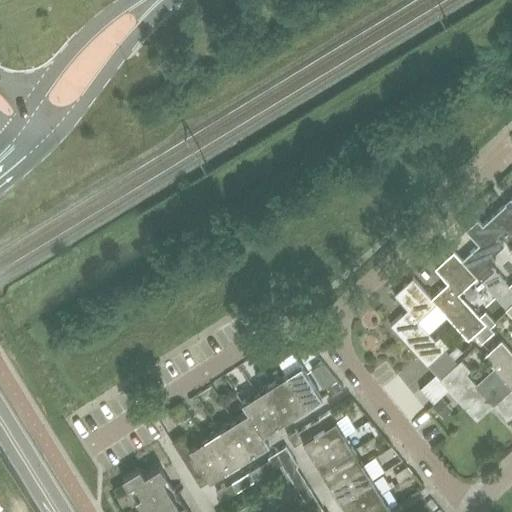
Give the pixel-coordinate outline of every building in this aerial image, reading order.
[(511,254),(511,194),(482,222),(477,217),(465,228),(478,243),(461,258),(477,276),(483,282),(496,270),(490,263),(495,259),(491,255),(503,243),(496,235),(511,219),(511,249),(509,252),(511,254)] [(480,315),(459,292),(477,276),(461,258),(453,249),(434,266),(447,281),(431,296),(436,302),(435,303),(468,339),(474,333),(482,342),(494,331),(489,326),(494,321),(485,311),(480,315)] [(505,307),(511,300),(511,287),(496,270),(483,282),(505,307)] [(435,303),(436,302),(431,296),(412,275),(393,292),(407,307),(390,323),(427,364),(448,344),(439,334),(435,338),(417,319),(435,303)] [(511,357),(497,342),(483,355),(501,374),(502,374),(511,384),(511,357)] [(456,344),(449,351),(454,357),(462,351),(456,344)] [(293,352),(279,361),(286,372),(300,363),(293,352)] [(511,413),(511,384),(502,374),(501,374),(484,391),(466,372),(470,368),(461,358),(439,378),(477,419),(495,403),(508,418),(511,413)] [(325,380),(335,376),(329,359),(319,363),(325,380)] [(286,372),(306,405),(321,396),(300,363),(286,372)] [(271,381),(292,415),(306,405),(286,372),(271,381)] [(257,390),(278,424),(292,415),(271,381),(257,390)] [(278,424),(257,390),(242,400),(248,409),(263,433),(278,424)] [(263,433),(248,409),(233,418),(254,451),(269,442),(263,433)] [(325,425),(335,418),(330,410),(319,416),(325,425)] [(319,416),(308,423),(313,432),(325,425),(319,416)] [(254,451),(233,418),(219,427),(240,460),(254,451)] [(312,454),(345,434),(335,418),(325,425),(313,432),(303,439),(312,454)] [(313,432),(308,423),(297,430),(303,439),(313,432)] [(240,460),(219,427),(204,436),(225,469),(240,460)] [(303,439),(297,430),(296,428),(287,434),(294,445),(303,439)] [(321,469),(354,448),(345,434),(312,454),(321,469)] [(200,485),(225,469),(204,436),(189,446),(182,435),(173,441),(200,485)] [(285,445),(277,450),(284,460),(292,455),(285,445)] [(331,483),(363,463),(354,448),(321,469),(331,483)] [(284,460),(277,450),(268,456),(275,466),(282,462),(284,460)] [(284,460),(282,462),(287,471),(298,464),(292,455),(284,460)] [(340,498),(372,477),(363,463),(331,483),(340,498)] [(122,476),(144,511),(177,491),(160,464),(145,473),(140,465),(122,476)] [(259,464),(248,471),(254,479),(264,473),(259,464)] [(254,479),(248,471),(238,477),(243,486),(254,479)] [(372,477),(340,498),(348,511),(349,511),(381,492),(372,477)] [(295,484),(302,495),(311,489),(304,478),(295,484)] [(223,499),(232,493),(225,482),(216,488),(223,499)] [(311,489),(302,495),(309,505),(318,499),(311,489)] [(190,511),(177,491),(144,511),(190,511)] [(382,511),(391,507),(381,492),(349,511),(382,511)] [(253,511),(247,502),(231,511),(253,511)]
